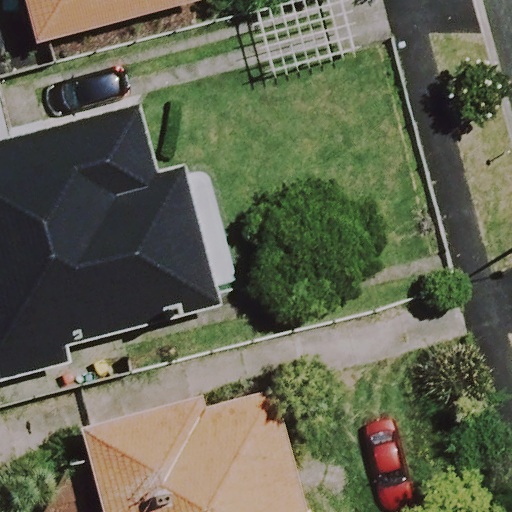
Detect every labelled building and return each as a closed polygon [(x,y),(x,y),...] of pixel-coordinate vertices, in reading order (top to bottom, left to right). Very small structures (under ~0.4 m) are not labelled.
[(18,0),(32,49),(198,5),(196,0),(18,0)] [(353,63),(342,18),(247,42),(258,86),(353,63)] [(0,151),(10,149),(0,105),(0,151)] [(10,149),(0,151),(0,383),(196,338),(145,118),(10,149)] [(73,439),(92,511),(295,511),(263,389),(73,439)]
